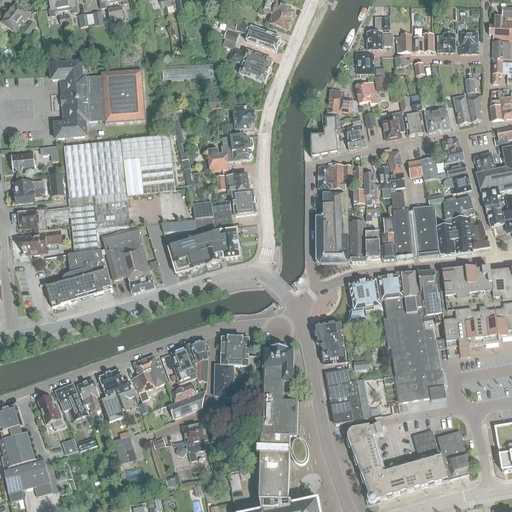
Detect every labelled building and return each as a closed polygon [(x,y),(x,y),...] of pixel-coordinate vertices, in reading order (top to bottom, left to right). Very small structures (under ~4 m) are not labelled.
[(63,13),(61,0),(48,0),(50,11),(49,11),(50,19),(56,18),(55,14),(63,13)] [(73,0),(61,0),(63,13),(71,12),(72,15),(78,14),(77,7),(75,7),(73,0)] [(114,4),(112,0),(100,0),(101,3),(99,4),(100,11),(106,10),(105,6),(114,4)] [(185,0),(181,0),(180,0),(182,13),(188,12),(185,0)] [(278,3),(268,0),(264,12),(273,16),(270,24),(287,31),(291,21),(293,21),(294,18),(293,16),(294,14),(288,12),(289,10),(277,6),(278,3)] [(138,11),(136,1),(130,3),(132,12),(138,11)] [(16,5),(8,15),(20,24),(23,20),(25,22),(28,18),(26,17),(28,15),(16,5)] [(122,8),(114,9),(116,20),(124,19),(122,8)] [(110,21),(116,20),(114,9),(108,10),(110,21)] [(511,9),(502,9),(502,19),(493,19),(493,27),(489,26),(489,37),(493,37),(493,41),(511,42),(511,23),(505,23),(506,19),(511,19),(511,9)] [(456,23),(456,10),(447,10),(447,21),(449,21),(449,23),(456,23)] [(103,26),(101,14),(92,15),(94,27),(103,26)] [(20,24),(8,15),(1,24),(13,33),(15,31),(16,32),(19,29),(17,28),(20,24)] [(89,28),(87,16),(78,17),(80,29),(89,28)] [(390,20),(381,19),(381,32),(383,32),(383,34),(390,34),(390,32),(390,20)] [(234,23),(230,22),(227,30),(236,33),(237,32),(247,36),(248,33),(250,34),(247,43),(276,54),(281,40),(234,23)] [(26,28),(32,33),(36,28),(30,23),(26,28)] [(28,37),(32,33),(26,28),(22,32),(28,37)] [(225,40),(236,44),(239,37),(227,32),(225,38),(218,35),(217,38),(225,41),(225,40)] [(367,49),(367,52),(367,53),(370,53),(379,53),(382,53),(382,34),(379,34),(370,34),(367,34),(367,49)] [(454,54),(454,35),(443,35),(443,38),(437,38),(437,55),(443,54),(454,54)] [(478,56),(477,35),(461,35),(461,49),(459,49),(459,56),(478,56)] [(392,48),(392,36),(384,36),(384,48),(392,48)] [(411,54),(410,36),(400,36),(400,39),(395,39),(395,43),(397,43),(397,55),(411,54)] [(433,54),(432,36),(423,36),(423,38),(413,38),(413,54),(433,54)] [(234,52),(234,51),(236,44),(225,40),(225,41),(222,48),(234,52)] [(508,56),(508,43),(493,43),(493,61),(511,61),(511,56),(508,56)] [(234,51),(234,52),(230,62),(243,67),(240,76),(264,86),(273,63),(248,53),(247,56),(234,51)] [(373,72),(373,56),(356,57),(357,76),(373,76),(373,72)] [(405,62),(404,58),(395,60),(396,68),(405,67),(405,66),(410,65),(409,61),(405,62)] [(82,79),(81,63),(50,66),(51,82),(61,81),(62,94),(61,94),(60,95),(61,112),(62,112),(63,112),(64,124),(54,125),(55,140),(87,138),(86,124),(98,123),(97,121),(104,121),(105,126),(145,123),(142,72),(101,75),(101,78),(82,79)] [(502,63),(493,63),(492,76),(492,86),(498,86),(499,84),(499,78),(501,78),(501,77),(501,76),(508,76),(511,76),(511,64),(502,64),(502,63)] [(424,76),(422,65),(414,66),(417,82),(425,81),(424,76)] [(213,80),(212,67),(162,69),(163,82),(213,80)] [(384,78),(375,79),(377,88),(385,87),(384,78)] [(475,95),(473,81),(465,82),(467,96),(475,95)] [(377,105),(373,84),(355,87),(359,105),(370,103),(371,106),(377,105)] [(343,94),(331,92),(328,115),(338,117),(339,114),(351,116),(352,109),(353,103),(341,101),(343,94)] [(419,137),(422,136),(423,136),(424,135),(420,116),(418,117),(417,113),(422,112),(419,97),(409,99),(416,137),(418,136),(419,137)] [(482,105),(480,98),(467,100),(472,124),(481,123),(480,114),(482,113),(480,105),(482,105)] [(502,108),(503,122),(511,120),(511,98),(501,100),(501,103),(502,108)] [(398,101),(401,114),(401,116),(408,115),(409,118),(404,119),(408,138),(410,138),(411,139),(414,138),(415,137),(416,137),(409,99),(398,101)] [(470,125),(465,99),(453,101),(459,127),(470,125)] [(492,123),(503,122),(502,108),(501,103),(501,100),(500,100),(500,102),(491,103),(491,110),(490,110),(492,123)] [(223,111),(222,101),(209,101),(209,112),(223,111)] [(248,114),(247,110),(234,111),(235,133),(251,132),(254,130),(254,122),(257,120),(257,116),(254,115),(254,114),(248,114)] [(450,132),(446,110),(424,114),(428,136),(450,132)] [(401,116),(401,114),(388,116),(390,123),(383,124),(386,142),(400,140),(399,135),(405,134),(401,116)] [(376,128),(373,115),(364,117),(366,130),(376,128)] [(178,117),(171,118),(182,163),(189,161),(187,155),(184,155),(182,146),(185,145),(183,137),(188,136),(191,135),(188,121),(182,122),(181,121),(179,121),(178,117)] [(362,128),(360,119),(351,121),(353,129),(348,130),(348,142),(350,152),(366,149),(362,128)] [(340,132),(339,120),(325,120),(326,137),(312,137),(308,140),(308,146),(311,148),(312,160),(336,155),(336,137),(336,132),(340,132)] [(511,141),(511,130),(497,133),(499,143),(494,144),(495,147),(509,145),(509,142),(511,141)] [(244,142),(243,138),(222,141),(223,149),(221,149),(222,154),(218,155),(218,151),(207,152),(210,174),(229,171),(228,164),(233,163),(234,165),(252,162),(251,151),(253,151),(252,141),(249,141),(244,142)] [(69,210),(45,212),(46,222),(70,220),(74,253),(98,251),(96,231),(130,228),(127,199),(174,194),(168,139),(153,142),(153,140),(64,149),(69,201),(68,201),(69,210)] [(448,154),(460,151),(458,141),(442,145),(444,156),(448,155),(448,154)] [(503,186),(511,183),(511,149),(503,151),(507,170),(496,172),(492,156),(487,157),(475,159),(475,161),(474,162),(475,166),(477,167),(479,176),(477,177),(481,191),(494,188),(497,187),(503,186)] [(463,164),(460,151),(448,154),(448,155),(444,156),(446,165),(444,166),(445,172),(446,172),(448,179),(466,176),(464,167),(461,168),(460,164),(463,164)] [(391,178),(403,176),(399,154),(387,156),(391,178)] [(36,162),(35,156),(13,158),(14,172),(16,173),(29,172),(29,173),(33,173),(33,171),(35,171),(34,163),(36,162)] [(433,160),(420,162),(422,169),(423,177),(424,183),(438,181),(437,176),(435,167),(433,160)] [(421,170),(420,162),(408,164),(410,180),(423,178),(421,170)] [(352,168),(344,168),(319,169),(318,191),(345,192),(345,184),(347,184),(347,185),(352,185),(352,168)] [(362,186),(362,170),(355,170),(355,173),(353,173),(353,187),(362,186)] [(382,196),(391,195),(390,190),(389,178),(388,170),(379,171),(382,191),(382,196)] [(201,221),(202,221),(210,220),(212,227),(232,225),(230,212),(234,212),(235,218),(256,216),(254,192),(249,193),(231,195),(232,202),(202,204),(199,186),(193,187),(190,171),(184,172),(189,195),(190,195),(193,207),(195,222),(201,221)] [(65,198),(62,176),(50,178),(53,199),(65,198)] [(231,195),(249,193),(247,176),(226,178),(228,196),(231,195)] [(391,178),(389,178),(390,190),(391,195),(395,195),(395,191),(405,190),(403,176),(391,178)] [(377,202),(376,189),(374,189),(374,177),(364,177),(365,207),(372,206),(371,202),(377,202)] [(469,186),(467,177),(445,183),(443,185),(444,188),(447,190),(450,189),(452,197),(471,192),(471,190),(471,187),(469,186)] [(225,187),(224,178),(216,179),(218,193),(225,192),(224,187),(225,187)] [(34,201),(36,200),(36,198),(46,197),(44,183),(34,184),(33,182),(14,185),(15,196),(16,196),(17,206),(35,204),(34,201)] [(483,202),(497,200),(496,198),(500,198),(499,194),(511,190),(511,183),(503,186),(497,187),(494,188),(481,191),(483,202)] [(365,209),(363,192),(353,193),(353,210),(365,209)] [(395,195),(391,195),(392,207),(391,207),(393,221),(396,260),(396,263),(413,261),(412,260),(412,258),(411,251),(411,247),(407,211),(406,206),(404,206),(403,194),(395,195)] [(346,197),(323,196),(324,220),(316,220),(316,263),(320,267),(349,267),(346,197)] [(437,205),(435,197),(427,199),(429,207),(437,205)] [(437,228),(440,253),(440,258),(471,254),(467,220),(475,217),(469,198),(443,204),(445,221),(445,225),(443,226),(443,228),(437,228)] [(497,200),(483,202),(490,229),(503,226),(497,200)] [(511,200),(506,202),(508,214),(503,215),(508,235),(511,233),(511,200)] [(407,210),(407,211),(411,247),(411,251),(412,258),(412,260),(413,260),(413,257),(415,257),(418,257),(419,259),(439,257),(439,253),(440,253),(437,228),(436,229),(434,208),(413,210),(413,212),(410,213),(408,213),(407,210)] [(47,232),(46,222),(45,212),(45,211),(17,215),(18,224),(20,224),(21,232),(38,230),(38,233),(47,232)] [(380,212),(365,212),(366,224),(372,224),(372,218),(380,218),(380,212)] [(212,227),(210,220),(202,221),(201,221),(195,222),(196,230),(208,229),(212,228),(213,227),(214,228),(214,231),(228,229),(229,232),(233,232),(232,225),(212,227)] [(381,236),(382,264),(396,263),(396,260),(393,221),(383,222),(384,235),(381,236)] [(486,238),(481,224),(470,227),(472,241),(473,251),(490,249),(487,238),(486,238)] [(366,265),(365,225),(349,225),(349,235),(350,236),(351,266),(366,265)] [(370,235),(370,229),(366,230),(367,263),(380,262),(379,235),(370,235)] [(138,230),(102,240),(105,251),(107,256),(114,284),(128,280),(133,296),(133,297),(154,291),(154,290),(149,272),(159,270),(157,263),(147,265),(138,230)] [(233,232),(229,232),(220,233),(221,235),(213,237),(213,236),(168,250),(177,277),(191,273),(191,272),(206,268),(206,269),(221,264),(220,261),(224,260),(224,261),(240,259),(236,231),(233,232)] [(62,244),(61,233),(39,236),(39,238),(20,241),(21,251),(22,251),(22,253),(24,253),(24,256),(22,256),(22,259),(35,257),(36,258),(40,258),(39,256),(48,255),(48,253),(59,252),(58,245),(62,244)] [(103,262),(100,251),(67,256),(71,274),(69,275),(67,276),(65,277),(64,279),(63,280),(62,282),(63,284),(46,289),(52,310),(76,303),(75,299),(81,298),(82,300),(87,299),(86,296),(92,294),(93,298),(104,295),(103,291),(111,289),(106,272),(104,273),(102,262),(103,262)] [(443,273),(442,273),(444,293),(439,294),(440,303),(442,319),(445,340),(446,351),(459,349),(460,360),(470,359),(469,348),(499,345),(498,340),(511,338),(511,268),(507,268),(505,273),(486,275),(485,271),(475,272),(475,270),(465,271),(447,273),(448,275),(443,276),(443,273)] [(444,293),(442,273),(434,274),(418,276),(421,300),(419,301),(422,319),(423,319),(434,318),(436,326),(442,325),(441,319),(439,303),(440,303),(439,294),(444,293)] [(423,323),(423,319),(422,319),(419,301),(417,301),(414,275),(378,280),(381,302),(383,302),(386,320),(383,321),(388,351),(390,350),(397,403),(428,400),(428,403),(443,401),(436,341),(435,341),(432,322),(423,323)] [(348,325),(347,325),(343,326),(343,330),(347,329),(347,328),(357,327),(356,322),(366,321),(365,314),(380,312),(375,283),(365,284),(359,284),(359,286),(349,287),(351,301),(352,301),(353,312),(349,313),(350,315),(348,324),(348,325)] [(345,364),(340,326),(334,327),(334,326),(329,327),(314,329),(317,346),(321,346),(324,367),(345,364)] [(249,340),(222,339),(221,367),(215,367),(214,398),(233,399),(234,367),(248,368),(247,374),(255,374),(256,359),(249,358),(249,340)] [(195,361),(193,361),(195,366),(197,380),(197,383),(207,384),(208,357),(207,353),(209,352),(205,341),(191,346),(195,361)] [(180,386),(197,380),(195,366),(193,361),(192,361),(188,349),(171,355),(176,369),(174,370),(180,386)] [(257,450),(256,465),(260,465),(258,505),(260,505),(287,506),(289,458),(293,458),(300,458),(300,451),(290,451),(290,441),(296,441),(298,405),(298,404),(290,404),(291,385),(293,385),(294,365),(294,354),(288,353),(288,351),(271,350),(271,353),(264,353),(263,387),(261,431),(260,431),(260,443),(260,450),(257,450)] [(164,385),(154,358),(135,365),(139,377),(133,380),(143,405),(150,402),(146,392),(159,387),(164,385)] [(370,362),(354,364),(355,372),(371,370),(370,362)] [(325,375),(327,388),(334,427),(342,426),(349,424),(363,422),(359,400),(367,399),(364,386),(357,387),(356,383),(351,384),(348,370),(325,375)] [(124,383),(119,372),(100,379),(108,401),(100,403),(108,425),(127,418),(126,414),(131,412),(125,398),(126,397),(129,400),(133,399),(134,396),(132,391),(129,381),(124,383)] [(77,388),(79,392),(84,405),(90,403),(93,414),(90,415),(93,420),(98,418),(96,413),(102,411),(98,400),(100,399),(94,382),(77,388)] [(84,405),(79,392),(76,393),(74,386),(55,393),(61,408),(61,407),(63,413),(69,411),(73,422),(88,416),(84,405)] [(196,396),(192,387),(171,394),(175,404),(196,396)] [(201,410),(205,394),(170,408),(174,421),(201,410)] [(54,410),(51,399),(38,403),(38,404),(37,405),(39,410),(40,409),(43,418),(42,419),(45,427),(52,424),(54,430),(63,427),(57,409),(54,410)] [(148,414),(145,404),(138,406),(142,417),(148,414)] [(17,429),(22,428),(16,407),(4,411),(9,431),(12,440),(13,440),(21,467),(16,468),(22,493),(33,489),(36,500),(52,495),(49,484),(43,460),(38,462),(30,435),(19,438),(17,429)] [(8,497),(22,493),(16,468),(21,467),(13,440),(12,440),(9,431),(4,411),(0,411),(0,432),(3,442),(0,443),(3,459),(2,467),(8,497)] [(206,442),(202,425),(183,429),(187,450),(185,450),(182,449),(178,450),(176,453),(177,457),(180,459),(184,458),(186,455),(188,454),(189,456),(191,464),(197,463),(195,454),(205,452),(203,443),(206,442)] [(511,426),(495,429),(498,450),(499,456),(500,455),(509,454),(510,456),(500,457),(499,457),(502,473),(503,473),(511,472),(511,471),(511,426)] [(383,437),(381,428),(370,430),(369,428),(353,431),(352,432),(351,433),(350,433),(349,434),(348,436),(348,437),(347,439),(347,440),(348,442),(369,497),(367,500),(367,502),(368,504),(370,506),(373,506),(375,505),(377,503),(448,482),(441,459),(383,476),(373,440),(377,438),(383,437)] [(437,452),(432,433),(413,438),(418,457),(437,452)] [(472,473),(460,433),(437,440),(449,479),(450,483),(470,477),(469,474),(472,473)] [(133,450),(130,438),(114,443),(121,466),(129,464),(126,452),(133,450)] [(153,444),(156,451),(165,448),(163,440),(153,444)] [(78,454),(74,441),(62,445),(66,458),(78,454)] [(85,443),(78,446),(81,454),(89,451),(85,443)] [(59,472),(62,494),(77,492),(73,470),(59,472)] [(251,479),(249,472),(239,474),(241,482),(251,479)] [(181,486),(179,476),(174,478),(166,481),(168,488),(181,486)] [(241,491),(239,476),(229,477),(231,493),(241,491)] [(160,489),(158,482),(149,484),(151,491),(160,489)] [(205,495),(203,487),(194,489),(196,499),(202,497),(202,496),(205,495)] [(156,511),(163,510),(160,500),(154,501),(156,511)]
